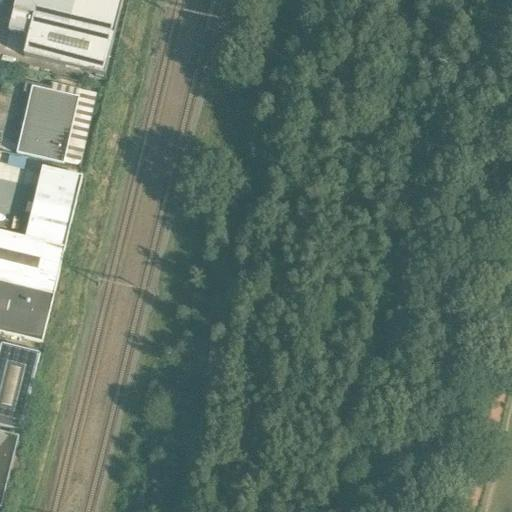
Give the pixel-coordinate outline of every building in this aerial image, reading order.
[(123,0),(13,0),(10,14),(114,40),(123,0)] [(114,40),(10,14),(6,31),(28,37),(23,57),(104,78),(114,40)] [(63,166),(80,97),(25,84),(23,93),(27,94),(20,126),(23,127),(16,155),(63,166)] [(49,166),(33,234),(67,242),(83,173),(49,166)] [(0,285),(53,298),(65,250),(0,233),(0,285)] [(53,298),(0,285),(0,335),(42,345),(53,298)] [(1,346),(0,348),(0,427),(20,433),(39,355),(1,346)] [(0,511),(7,511),(26,434),(20,433),(0,427),(0,511)]
